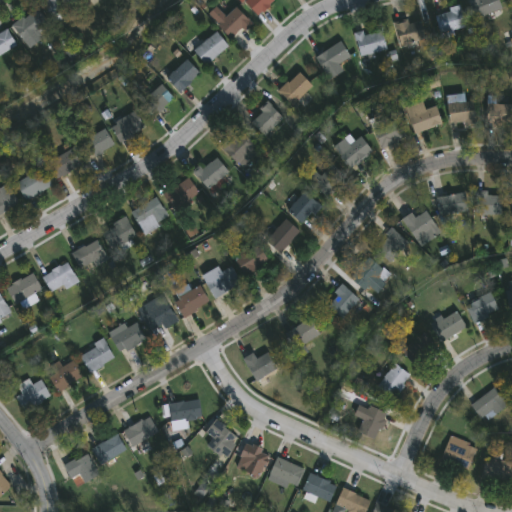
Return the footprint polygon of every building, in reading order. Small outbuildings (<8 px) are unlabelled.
[(41,2),(44,0),(74,0),(77,4),(52,19),(41,2)] [(275,0),(258,17),(244,3),(247,0),(275,0)] [(468,1),(471,0),(497,0),(501,12),(474,21),(468,1)] [(436,14),(459,7),(465,28),(441,34),(436,14)] [(215,9),(224,19),(235,8),(250,23),(231,41),(208,16),(215,9)] [(12,28),(35,9),(47,24),(24,43),(12,28)] [(424,41),(399,46),(395,26),(420,21),(424,41)] [(16,46),(0,56),(0,33),(6,30),(16,46)] [(227,47),(205,66),(193,52),(215,32),(227,47)] [(355,35),(382,32),(385,52),(358,55),(355,35)] [(315,59),(339,43),(350,60),(326,76),(315,59)] [(199,74),(179,94),(165,80),(185,60),(199,74)] [(290,106),(278,91),(299,73),(312,89),(290,106)] [(174,101),(152,119),(139,104),(162,86),(174,101)] [(449,125),(447,105),(474,102),(476,122),(449,125)] [(282,119),(264,137),(249,122),(267,104),(282,119)] [(511,125),(486,125),(486,104),(511,104),(511,125)] [(437,107),(441,127),(412,133),(407,108),(412,107),(413,112),(437,107)] [(120,144),(110,127),(134,112),(144,129),(120,144)] [(372,131),(397,119),(406,138),(381,150),(372,131)] [(83,143),(103,130),(113,145),(94,158),(83,143)] [(239,167),(220,148),(238,130),(257,149),(239,167)] [(372,153),(350,168),(338,152),(360,136),(372,153)] [(46,165),(70,149),(80,165),(56,181),(46,165)] [(194,175),(215,158),(228,174),(207,191),(194,175)] [(312,185),(331,165),(345,179),(326,199),(312,185)] [(24,201),(15,183),(42,170),(51,187),(24,201)] [(174,213),(162,196),(187,179),(199,195),(174,213)] [(0,188),(7,185),(18,206),(0,215),(0,188)] [(434,201),(462,192),(468,211),(440,220),(434,201)] [(319,208),(300,225),(287,210),(306,193),(319,208)] [(475,196),(500,196),(500,215),(475,215),(475,196)] [(168,219),(143,235),(130,214),(155,198),(168,219)] [(403,219),(412,215),(412,217),(427,211),(438,237),(414,247),(403,219)] [(101,231),(126,220),(135,240),(109,251),(101,231)] [(299,234),(278,255),(264,242),(285,221),(299,234)] [(390,264),(374,250),(391,231),(408,245),(390,264)] [(80,272),(72,253),(98,242),(106,262),(80,272)] [(244,277),(234,260),(257,246),(267,263),(244,277)] [(349,279),(365,257),(389,275),(373,296),(349,279)] [(50,295),(42,276),(67,264),(76,283),(50,295)] [(215,300),(204,284),(229,267),(239,283),(215,300)] [(6,293),(28,273),(41,288),(18,307),(6,293)] [(172,301),(199,286),(208,304),(182,318),(172,301)] [(340,319),(325,305),(344,287),(358,302),(340,319)] [(472,325),(465,306),(491,295),(498,314),(472,325)] [(0,296),(10,316),(0,321),(0,296)] [(177,322),(162,333),(157,326),(152,329),(139,312),(160,298),(177,322)] [(438,342),(431,325),(458,314),(465,331),(438,342)] [(284,335),(309,320),(318,336),(293,351),(284,335)] [(145,339),(121,355),(109,337),(132,321),(145,339)] [(412,366),(401,351),(423,334),(434,349),(412,366)] [(78,355),(103,341),(113,359),(89,373),(78,355)] [(266,353),(276,368),(256,382),(242,360),(252,354),(256,360),(266,353)] [(56,369),(75,362),(82,380),(54,391),(48,377),(58,373),(56,369)] [(410,376),(393,400),(377,388),(393,365),(410,376)] [(49,397),(24,413),(14,397),(40,381),(49,397)] [(482,424),(470,405),(495,389),(506,408),(482,424)] [(201,419),(171,425),(167,406),(197,400),(201,419)] [(386,413),(378,441),(358,436),(366,408),(386,413)] [(132,447),(123,431),(148,417),(157,433),(132,447)] [(204,433),(216,421),(236,440),(218,459),(206,447),(212,440),(204,433)] [(90,451),(116,435),(126,450),(100,467),(90,451)] [(476,448),(466,472),(439,461),(449,437),(476,448)] [(270,456),(256,480),(242,471),(247,463),(238,458),(247,443),(270,456)] [(65,464),(89,456),(97,480),(73,487),(65,464)] [(287,486),(285,490),(266,481),(276,458),(303,470),(294,490),(287,486)] [(481,478),(485,458),(511,464),(511,475),(510,485),(481,478)] [(328,504),(301,490),(309,474),(336,488),(328,504)] [(0,496),(0,475),(11,488),(0,496)] [(364,511),(345,511),(334,508),(341,490),(369,500),(364,511)]
